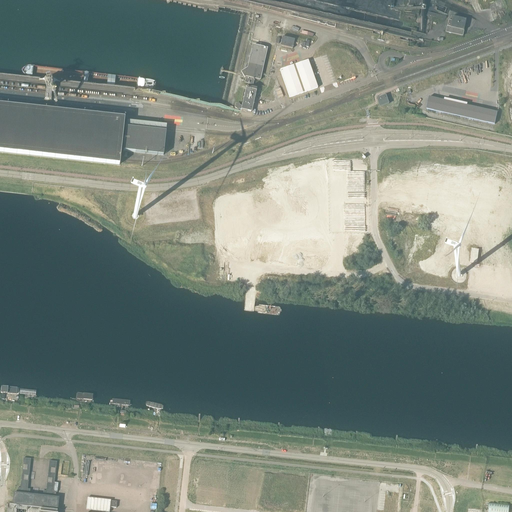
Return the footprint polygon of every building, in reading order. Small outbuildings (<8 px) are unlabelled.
[(466,20),(453,17),(451,28),(447,27),(446,32),(463,36),(466,20)] [(295,41),(283,38),(281,47),(293,50),(295,41)] [(245,81),(245,82),(253,84),(254,79),(258,80),(259,80),(262,68),(264,59),(264,58),(267,49),(253,46),(250,55),(250,56),(248,65),(246,64),(245,68),(247,69),(246,75),(245,77),(246,77),(245,80),(245,81)] [(308,60),(280,70),(289,98),(316,88),(317,88),(308,60)] [(235,105),(235,108),(236,109),(238,110),(238,109),(241,109),(241,110),(242,110),(251,112),(252,108),(252,105),(253,105),(252,105),(253,102),(254,102),(254,101),(253,101),(254,98),(255,95),(255,94),(260,95),(259,98),(274,102),(275,96),(273,95),(272,95),(276,80),(273,79),(273,78),(270,77),(268,88),(262,86),(261,89),(260,91),(259,91),(260,89),(246,86),(246,87),(246,89),(245,89),(246,89),(245,92),(245,93),(244,96),(244,99),(243,99),(243,103),(242,102),(242,103),(243,103),(242,106),(242,107),(239,106),(239,105),(239,104),(237,105),(235,105)] [(386,95),(379,98),(377,99),(380,107),(389,104),(386,95)] [(497,113),(429,97),(426,109),(495,124),(497,113)] [(0,104),(0,151),(119,165),(124,118),(0,104)] [(165,132),(126,128),(124,151),(163,155),(165,132)] [(477,263),(479,249),(475,248),(474,251),(472,251),(470,261),(477,263)] [(12,504),(12,505),(13,505),(16,505),(31,507),(31,509),(38,510),(38,508),(40,508),(57,510),(58,509),(59,498),(55,497),(55,496),(56,492),(57,492),(58,483),(54,483),(55,477),(57,462),(49,461),(46,491),(43,491),(43,495),(43,496),(30,494),(30,489),(27,489),(31,459),(23,458),(20,488),(17,488),(17,492),(17,493),(13,493),(13,496),(13,498),(13,500),(12,504)] [(198,492),(197,503),(217,505),(218,493),(198,492)] [(395,511),(397,493),(386,492),(384,511),(377,510),(376,511),(395,511)] [(87,497),(86,509),(108,511),(109,511),(110,507),(116,508),(117,500),(87,497)] [(508,511),(509,505),(489,503),(487,511),(508,511)]
